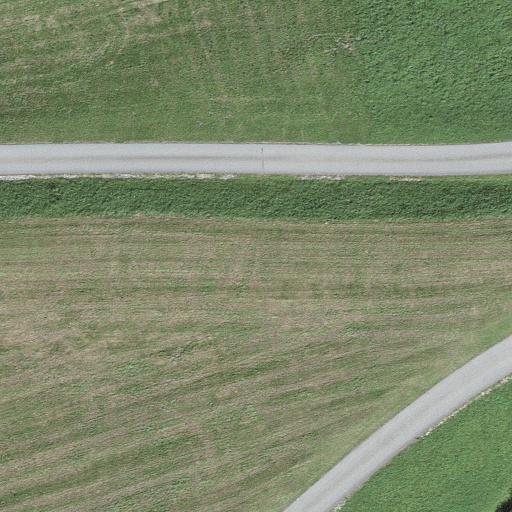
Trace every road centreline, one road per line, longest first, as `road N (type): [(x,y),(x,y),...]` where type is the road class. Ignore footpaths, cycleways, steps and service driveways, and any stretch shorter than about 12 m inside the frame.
road 1 (track): [(0,167),(511,157)]
road 2 (track): [(511,354),(403,432),(311,511)]
